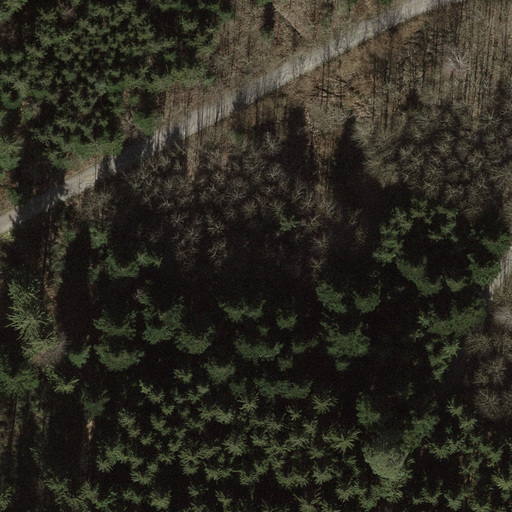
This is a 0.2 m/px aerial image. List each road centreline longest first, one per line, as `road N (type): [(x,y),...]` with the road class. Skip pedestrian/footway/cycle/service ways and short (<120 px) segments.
road 1 (track): [(431,0),(0,225)]
road 2 (track): [(389,511),(511,253)]
